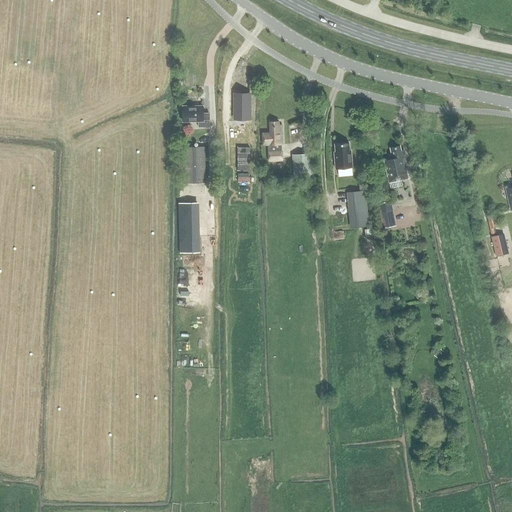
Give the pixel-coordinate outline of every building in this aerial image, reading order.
[(234,100),(234,119),(249,119),(249,94),(234,94),(234,95),(234,100)] [(209,127),(209,114),(203,114),(203,106),(182,107),(182,122),(198,121),(198,127),(209,127)] [(278,122),(269,122),(269,133),(262,133),(262,145),(267,145),(268,161),(282,161),(281,151),(280,151),(279,145),(282,145),(281,125),(279,125),(278,122)] [(256,125),(244,125),(244,138),(255,138),(256,125)] [(334,152),(335,169),(352,168),(350,151),(349,151),(348,143),(334,144),(335,152),(334,152)] [(388,154),(389,160),(384,161),(389,183),(408,179),(406,168),(407,168),(403,150),(401,151),(399,146),(390,148),(391,154),(388,154)] [(181,147),(182,184),(205,183),(204,147),(181,147)] [(237,148),(237,170),(249,170),(249,148),(237,148)] [(294,157),(295,181),(312,180),(310,155),(294,157)] [(349,192),(350,205),(366,203),(365,190),(349,192)] [(202,251),(201,201),(185,201),(186,211),(185,211),(186,234),(181,234),(182,251),(202,251)] [(393,210),(379,212),(382,229),(396,226),(393,210)] [(489,215),(492,228),(498,227),(495,214),(489,215)] [(503,233),(491,236),(495,256),(507,254),(508,253),(503,233)] [(439,348),(433,355),(440,360),(445,353),(439,348)]
